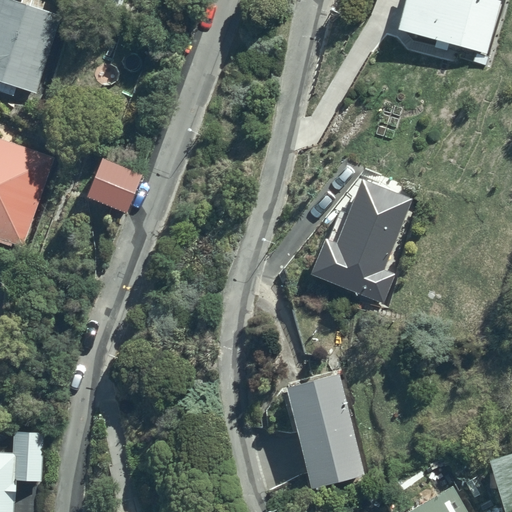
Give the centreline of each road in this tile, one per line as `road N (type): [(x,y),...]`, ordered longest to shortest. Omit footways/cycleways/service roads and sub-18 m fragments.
road 1 (residential): [(67,511),(81,412),(224,0)]
road 2 (residential): [(313,0),(233,356),(242,461),(261,511)]
